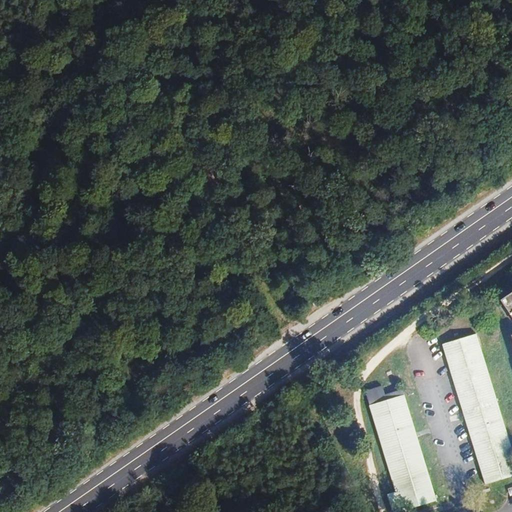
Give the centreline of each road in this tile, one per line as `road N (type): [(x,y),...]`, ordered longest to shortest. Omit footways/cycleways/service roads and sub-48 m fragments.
road 1 (primary): [(68,511),(511,201)]
road 2 (track): [(126,0),(295,353)]
road 3 (track): [(385,511),(356,412),(356,385),(381,358),(511,264)]
